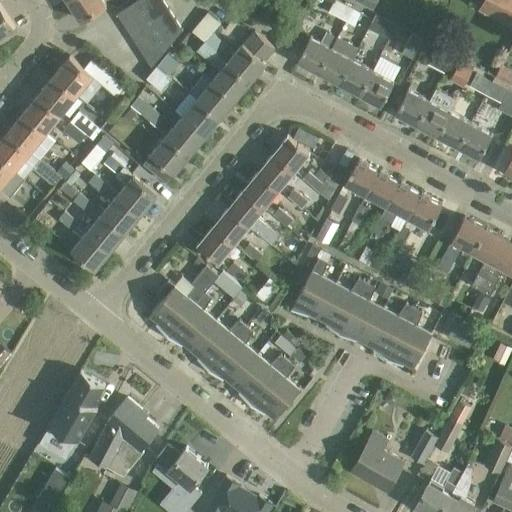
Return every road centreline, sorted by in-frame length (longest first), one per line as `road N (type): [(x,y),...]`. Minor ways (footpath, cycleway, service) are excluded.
road 1 (residential): [(94,313),(283,94),(511,217)]
road 2 (residential): [(94,313),(286,474)]
road 3 (residential): [(286,474),(357,362),(421,391)]
road 4 (residential): [(0,236),(94,313)]
